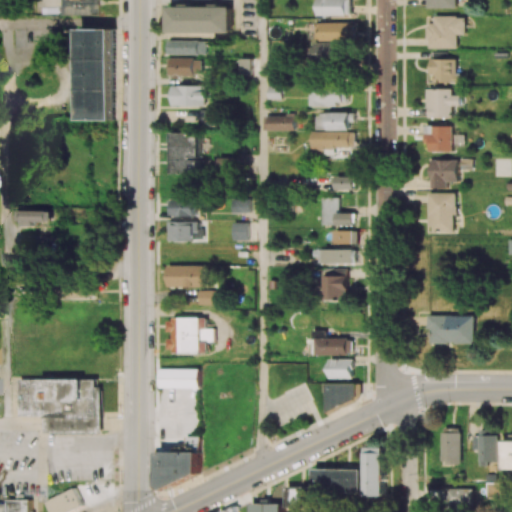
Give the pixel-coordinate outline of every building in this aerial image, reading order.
[(63,0),(63,9),(102,12),(102,0),(63,0)] [(320,0),(321,15),(354,14),(353,0),(320,0)] [(169,32),(229,32),(230,6),(170,6),(169,32)] [(460,47),(459,34),(467,34),(467,15),(436,16),(437,23),(430,23),(430,48),(460,47)] [(357,38),(357,21),(322,22),(323,39),(357,38)] [(116,28),(82,28),(82,119),(116,119),(116,28)] [(168,53),(205,54),(205,40),(168,39),(168,53)] [(317,62),(351,62),(351,42),(317,42),(317,62)] [(201,57),(168,57),(168,74),(200,75),(201,57)] [(252,58),(240,58),(240,74),(252,74),(252,58)] [(436,82),(462,82),(462,73),(458,73),(458,59),(432,58),(432,74),(436,74),(436,82)] [(205,105),(205,85),(172,84),(172,104),(205,105)] [(349,105),(350,85),(314,84),(313,104),(349,105)] [(269,98),(282,98),(282,86),(269,86),(269,98)] [(430,117),(454,117),(454,105),(463,105),(463,95),(454,95),(454,88),(430,88),(430,117)] [(201,126),(217,125),(216,109),(200,109),(201,126)] [(319,112),(319,129),(354,129),(354,112),(319,112)] [(296,114),(266,115),(267,130),(297,129),(296,114)] [(454,125),(427,125),(427,143),(431,143),(431,151),(454,151),(454,125)] [(356,148),(357,131),(315,130),(315,147),(356,148)] [(170,131),(201,131),(201,173),(170,173),(170,131)] [(432,187),(449,188),(449,180),(460,181),(461,159),(433,159),(432,187)] [(355,176),(337,176),(337,188),(355,189),(355,176)] [(430,226),(438,226),(438,232),(457,232),(457,192),(430,192),(430,226)] [(323,197),(323,225),(355,224),(355,212),(340,212),(339,197),(323,197)] [(170,216),(197,215),(197,198),(170,198),(170,216)] [(250,212),(250,199),(233,199),(233,212),(250,212)] [(52,210),(19,209),(18,225),(51,226),(52,210)] [(169,240),(204,240),(204,228),(200,228),(200,220),(169,220),(169,240)] [(249,221),(234,222),(234,240),(249,239),(249,221)] [(354,230),(336,230),(335,243),(354,243),(354,230)] [(319,262),(355,263),(355,249),(319,248),(319,262)] [(168,265),(206,264),(207,288),(168,288),(168,265)] [(349,299),(348,267),(324,268),(325,299),(349,299)] [(200,289),(219,289),(219,304),(201,305),(200,289)] [(477,342),(478,315),(431,314),(430,328),(434,328),(434,342),(477,342)] [(174,316),(208,316),(207,352),(174,352),(174,316)] [(353,337),(317,337),(317,354),(353,354),(353,337)] [(354,359),(331,358),(330,377),(354,378),(354,359)] [(160,388),(160,368),(201,367),(201,388),(196,388),(160,388)] [(103,385),(104,432),(45,433),(44,417),(21,417),(21,378),(99,377),(99,385),(103,385)] [(328,383),(328,403),(362,403),(362,383),(328,383)] [(463,463),(463,428),(444,427),(444,463),(463,463)] [(500,462),(501,434),(493,434),(493,429),(482,429),(482,435),(474,435),(474,449),(483,450),(482,462),(500,462)] [(160,446),(187,444),(188,434),(197,435),(203,435),(201,473),(166,489),(160,485),(160,446)] [(367,495),(386,495),(385,447),(366,447),(367,495)] [(363,493),(363,469),(316,468),(316,492),(363,493)] [(85,504),(69,511),(49,511),(44,501),(75,485),(85,504)] [(287,507),(312,508),(313,486),(288,485),(287,507)] [(450,488),(450,510),(475,511),(475,488),(450,488)] [(34,511),(34,498),(10,498),(10,511),(34,511)] [(283,511),(283,503),(252,503),(252,511),(283,511)]
